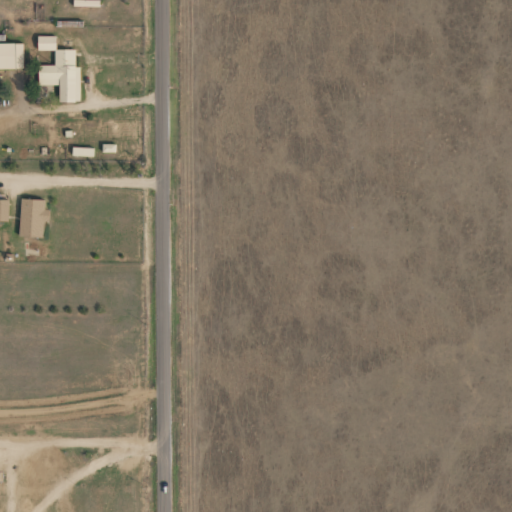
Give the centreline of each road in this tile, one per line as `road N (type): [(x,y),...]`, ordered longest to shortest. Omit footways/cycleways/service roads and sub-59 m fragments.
road 1 (residential): [(165,511),(163,0)]
road 2 (residential): [(165,448),(0,457)]
